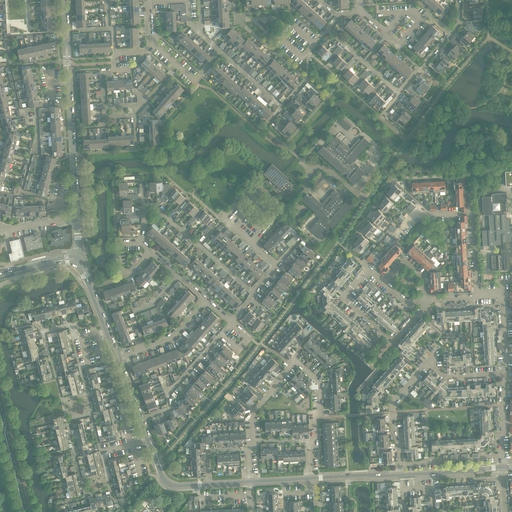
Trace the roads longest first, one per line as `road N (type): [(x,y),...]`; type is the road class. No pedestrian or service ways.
road 1 (residential): [(310,478),(320,383),(294,361),(251,416),(250,481)]
road 2 (unclassified): [(76,219),(63,0)]
road 3 (tertiary): [(115,358),(163,479),(210,483)]
road 4 (residential): [(251,241),(274,267),(237,317),(226,318),(204,299)]
road 5 (residential): [(385,283),(369,269),(343,298),(391,342)]
road 6 (residential): [(468,174),(478,295)]
